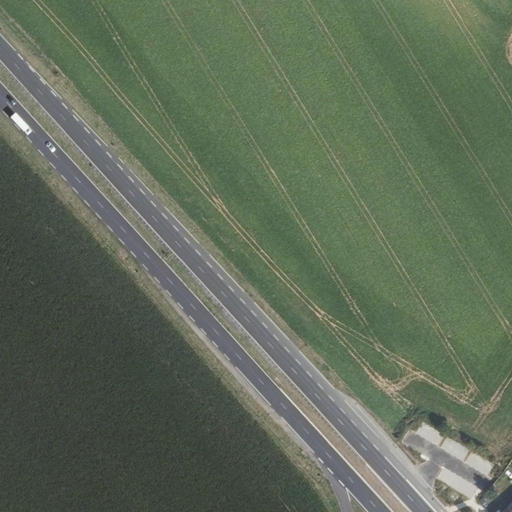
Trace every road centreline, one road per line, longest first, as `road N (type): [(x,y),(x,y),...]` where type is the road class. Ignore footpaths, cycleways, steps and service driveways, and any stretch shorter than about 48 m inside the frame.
road 1 (primary): [(0,94),(379,511)]
road 2 (primary): [(357,438),(0,42)]
